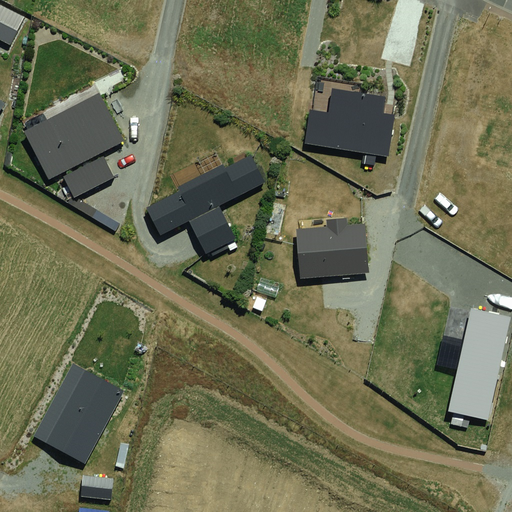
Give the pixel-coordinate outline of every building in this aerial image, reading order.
[(0,4),(0,39),(11,45),(25,17),(0,4)] [(310,110),(305,143),(388,156),(394,115),(383,113),(386,96),(332,88),(328,113),(310,110)] [(99,92),(24,132),(49,179),(61,173),(74,197),(114,176),(102,153),(125,142),(99,92)] [(180,191),(147,208),(161,235),(189,220),(206,253),(235,238),(218,206),(265,182),(251,155),(226,168),(224,164),(178,187),(180,191)] [(326,226),(297,228),(300,279),(370,274),(366,224),(347,225),(347,218),(326,220),(326,226)] [(488,420),(510,317),(470,308),(448,411),(488,420)] [(74,364),(34,441),(84,467),(124,389),(74,364)]
